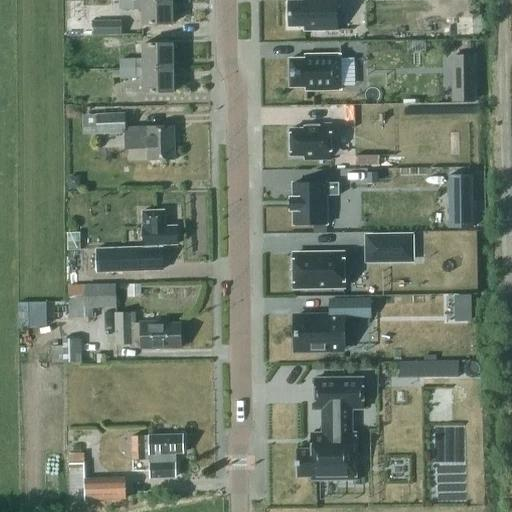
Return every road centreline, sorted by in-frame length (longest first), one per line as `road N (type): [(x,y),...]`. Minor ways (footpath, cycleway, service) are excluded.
road 1 (tertiary): [(237,511),(229,0)]
road 2 (unclassified): [(494,406),(494,0)]
